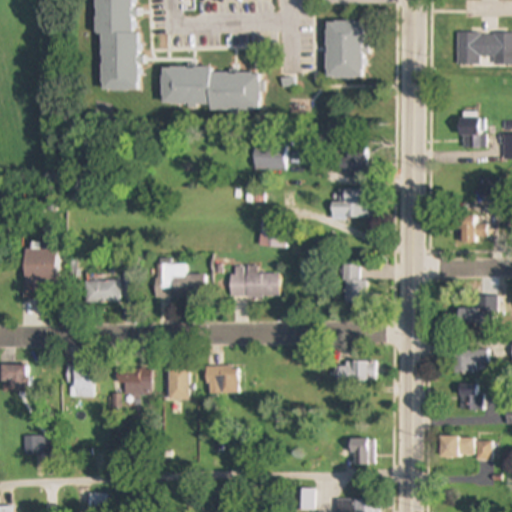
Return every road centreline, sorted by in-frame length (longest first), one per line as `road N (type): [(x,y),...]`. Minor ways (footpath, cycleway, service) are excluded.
road 1 (primary): [(408,511),(415,0)]
road 2 (residential): [(410,333),(0,333)]
